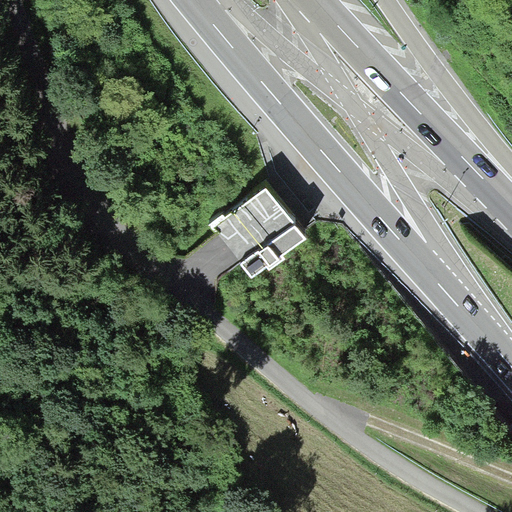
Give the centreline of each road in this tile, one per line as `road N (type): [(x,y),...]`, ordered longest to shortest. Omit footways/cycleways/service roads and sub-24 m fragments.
road 1 (motorway): [(192,0),(511,366)]
road 2 (motorway): [(493,185),(322,0)]
road 3 (motorway): [(493,185),(449,88),(386,0)]
road 4 (track): [(326,417),(511,484)]
